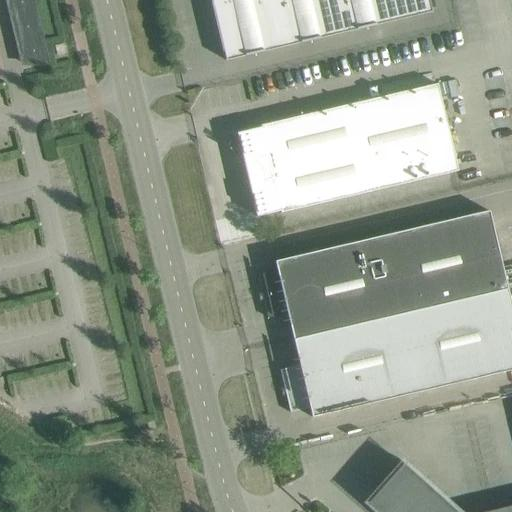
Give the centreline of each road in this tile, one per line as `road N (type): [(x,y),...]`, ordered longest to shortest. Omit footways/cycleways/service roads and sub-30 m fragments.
road 1 (unclassified): [(237,511),(107,0)]
road 2 (unknown): [(136,118),(503,18)]
road 3 (unknown): [(218,452),(511,382)]
road 4 (unknown): [(240,511),(298,477),(329,482),(373,511)]
